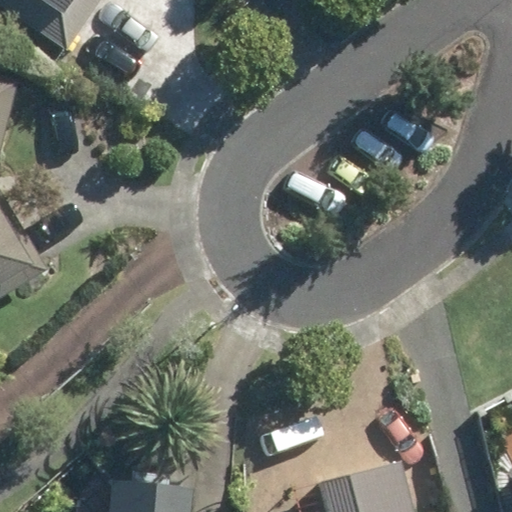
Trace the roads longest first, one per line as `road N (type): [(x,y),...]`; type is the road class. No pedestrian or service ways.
road 1 (residential): [(511,84),(500,136),(463,203),(393,252),(352,293),(295,299),(238,266)]
road 2 (residential): [(238,266),(228,223),(241,170),(480,0)]
